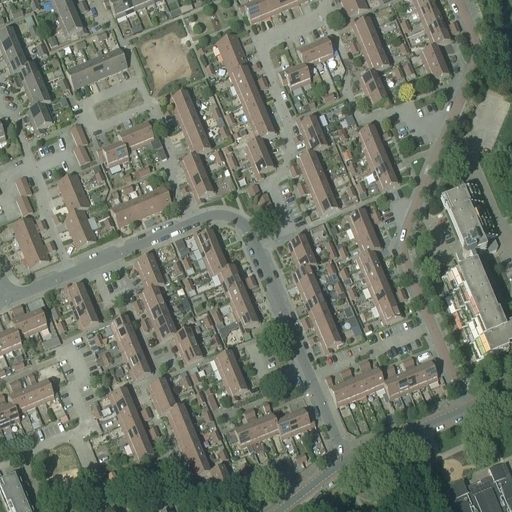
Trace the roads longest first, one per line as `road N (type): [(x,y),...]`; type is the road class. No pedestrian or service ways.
road 1 (residential): [(261,243),(289,226),(280,188),(290,152),(259,43),(324,14)]
road 2 (residential): [(186,221),(158,112),(108,124),(93,124),(83,112),(90,100),(138,80)]
road 3 (residential): [(431,326),(401,252),(444,137)]
road 4 (residential): [(444,137),(475,60),(458,0)]
road 5 (residential): [(383,114),(359,123),(324,14)]
road 6 (residential): [(309,377),(431,326)]
road 7 (residential): [(305,366),(261,243)]
road 8 (residential): [(511,241),(481,160),(444,137)]
road 9 (tertiary): [(349,457),(465,408)]
